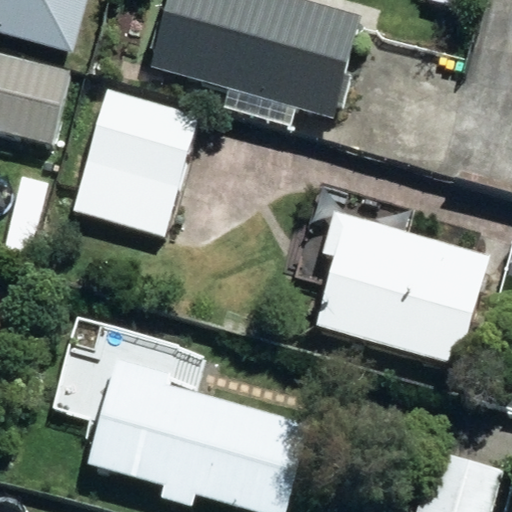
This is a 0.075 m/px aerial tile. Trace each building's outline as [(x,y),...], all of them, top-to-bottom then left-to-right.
[(0,0),(0,46),(69,65),(87,0),(0,0)] [(174,0),(152,81),(332,130),(360,30),(252,2),(252,0),(174,0)] [(429,0),(427,11),(463,22),(469,0),(429,0)] [(0,69),(0,142),(46,155),(65,87),(0,69)] [(74,221),(160,246),(195,128),(109,101),(74,221)] [(49,197),(17,190),(0,261),(0,269),(31,276),(49,197)] [(318,342),(458,380),(488,271),(333,228),(322,270),(337,274),(318,342)] [(189,511),(191,508),(204,511),(286,511),(306,441),(167,401),(169,391),(116,375),(87,478),(160,500),(156,511),(189,511)] [(419,511),(486,511),(494,485),(433,467),(419,511)]
